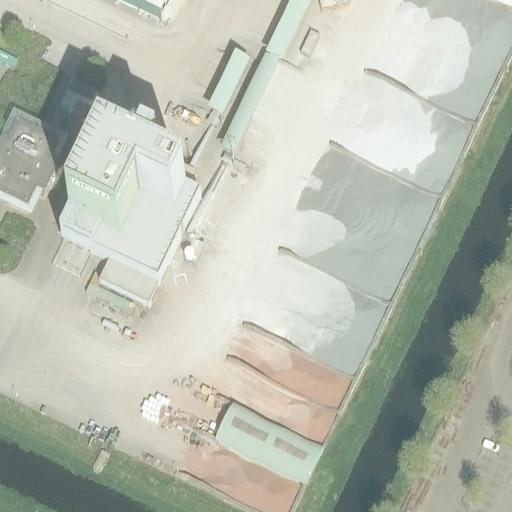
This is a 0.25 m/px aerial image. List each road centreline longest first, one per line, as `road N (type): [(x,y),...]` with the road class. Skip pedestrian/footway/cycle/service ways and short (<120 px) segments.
road 1 (unknown): [(0,356),(80,380),(123,381),(160,368),(288,165),(371,0)]
road 2 (unknown): [(132,63),(0,336)]
road 3 (unknown): [(5,0),(132,63)]
